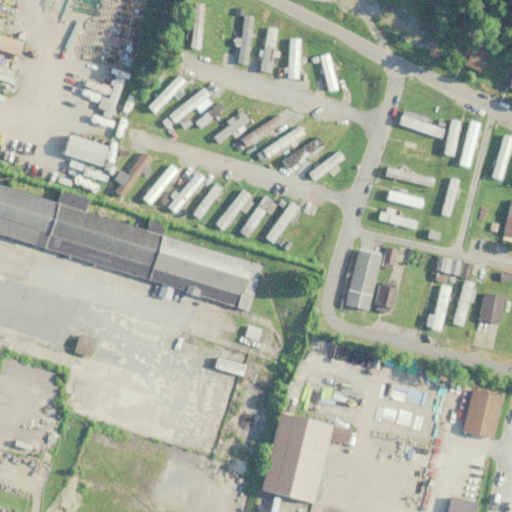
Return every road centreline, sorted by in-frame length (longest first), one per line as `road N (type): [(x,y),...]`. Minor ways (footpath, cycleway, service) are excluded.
road 1 (residential): [(326,306),(400,59)]
road 2 (residential): [(511,108),(290,0)]
road 3 (residential): [(358,201),(139,135)]
road 4 (residential): [(382,121),(185,60)]
road 5 (residential): [(511,365),(351,329),(333,321),(326,306)]
road 6 (residential): [(351,227),(511,263)]
